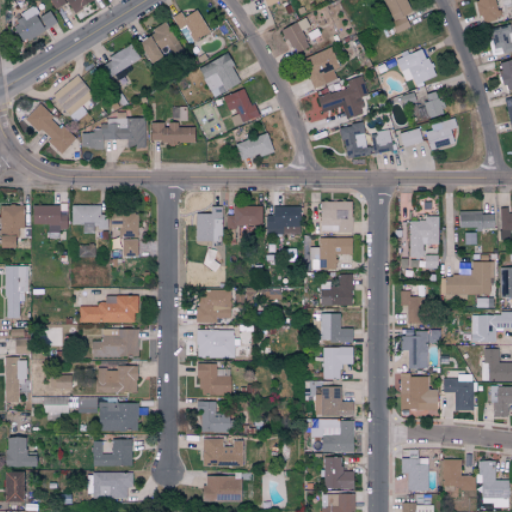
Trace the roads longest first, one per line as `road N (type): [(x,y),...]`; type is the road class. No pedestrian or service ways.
road 1 (residential): [(0,133),(36,178),(511,180)]
road 2 (residential): [(379,511),(382,180)]
road 3 (residential): [(169,468),(172,180)]
road 4 (residential): [(317,180),(292,95),(234,0)]
road 5 (residential): [(502,180),(484,102),(445,0)]
road 6 (residential): [(0,90),(151,0)]
road 7 (residential): [(379,441),(511,445)]
